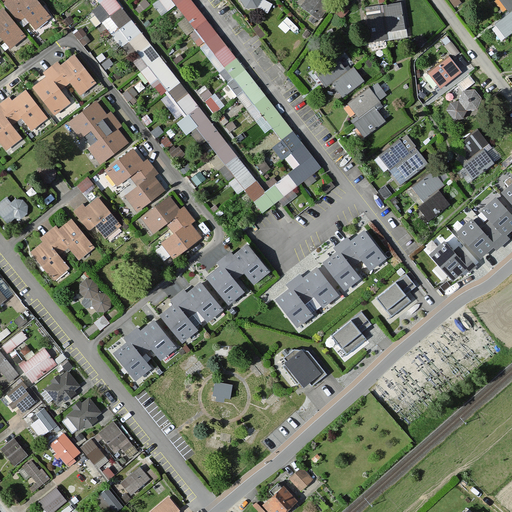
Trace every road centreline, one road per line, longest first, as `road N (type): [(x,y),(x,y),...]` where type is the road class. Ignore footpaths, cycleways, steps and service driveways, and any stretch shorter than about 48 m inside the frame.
road 1 (residential): [(0,84),(62,38),(72,39),(218,229),(216,240),(84,347)]
road 2 (residential): [(449,311),(204,0)]
road 3 (residential): [(449,311),(218,510)]
road 4 (residential): [(218,510),(84,347)]
road 5 (residential): [(84,347),(0,237)]
road 6 (residential): [(511,97),(438,0)]
